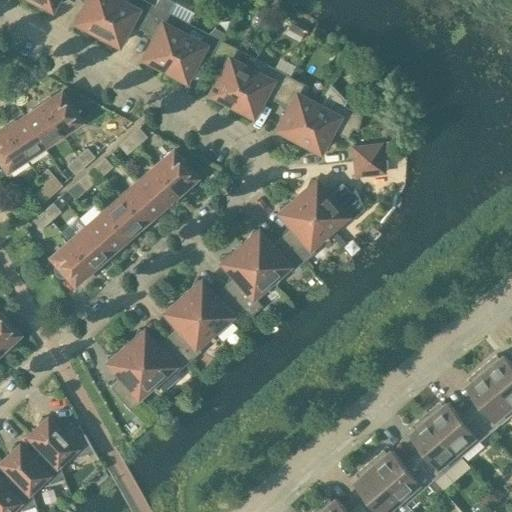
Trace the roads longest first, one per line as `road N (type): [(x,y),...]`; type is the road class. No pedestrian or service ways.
road 1 (residential): [(0,6),(246,136),(260,168),(0,411)]
road 2 (residential): [(246,511),(511,285)]
